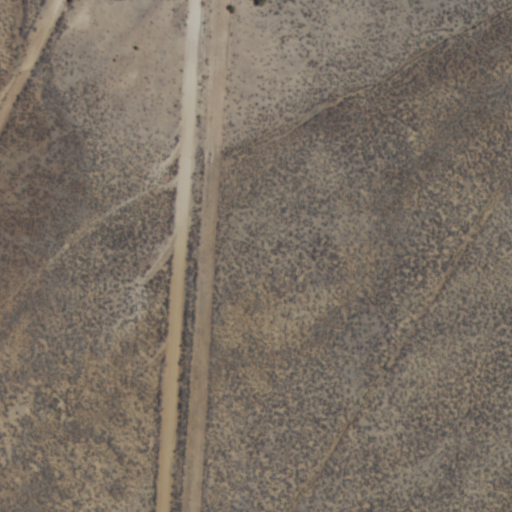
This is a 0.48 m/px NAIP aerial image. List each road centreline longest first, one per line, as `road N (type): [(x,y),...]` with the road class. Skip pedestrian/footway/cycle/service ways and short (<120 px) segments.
road 1 (residential): [(177,511),(217,0)]
road 2 (residential): [(0,143),(75,0)]
